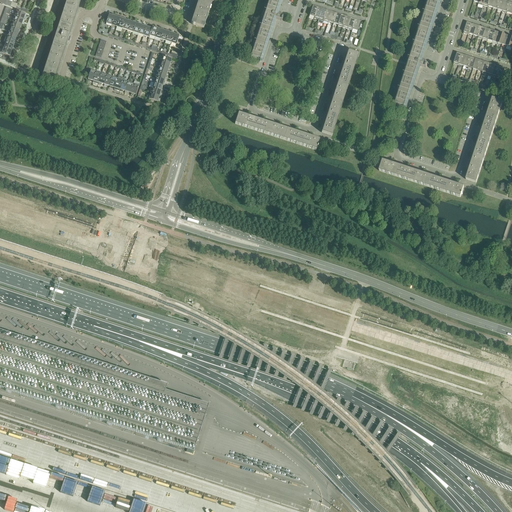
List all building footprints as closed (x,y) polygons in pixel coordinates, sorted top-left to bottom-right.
[(69,36),(80,0),(67,0),(42,79),(54,83),(67,42),(69,42),(71,37),(69,36)] [(203,28),(212,0),(199,0),(191,24),(197,26),(203,28)] [(276,10),(279,0),(269,0),(251,57),(260,60),(273,19),(282,21),(283,18),(280,17),(280,15),(279,13),(277,12),(277,11),(276,10)] [(421,58),(439,0),(428,0),(395,104),(404,107),(418,66),(426,68),(427,65),(424,64),(425,62),(424,62),(423,61),(424,60),(421,59),(422,58),(421,58)] [(24,17),(25,15),(17,12),(14,17),(23,21),(25,21),(26,19),(25,18),(24,17)] [(111,25),(115,15),(112,14),(112,16),(109,15),(108,16),(105,15),(103,21),(106,22),(106,24),(111,25)] [(117,27),(120,17),(115,15),(111,25),(117,27)] [(343,27),(346,17),(341,16),(338,25),(338,26),(343,28),(343,27)] [(22,23),(23,21),(14,17),(12,23),(21,26),(21,25),(23,26),(24,24),(22,23)] [(122,29),(125,18),(120,17),(117,27),(122,29)] [(127,31),(130,22),(130,20),(128,19),(128,21),(126,20),(126,19),(125,18),(122,29),(127,31)] [(357,32),(360,22),(355,20),(352,30),(357,32)] [(133,32),(135,24),(135,22),(134,21),(133,23),(130,22),(127,31),(133,32)] [(20,29),(21,26),(12,23),(10,28),(19,31),(21,31),(22,29),(20,29)] [(138,34),(141,26),(140,25),(141,23),(139,23),(139,25),(135,24),(133,32),(138,34)] [(143,36),(146,27),(145,27),(146,25),(144,25),(143,25),(143,26),(141,26),(138,34),(143,36)] [(149,38),(149,36),(151,29),(151,27),(150,26),(149,28),(146,27),(143,36),(149,38)] [(155,38),(158,29),(157,29),(158,27),(156,26),(155,28),(152,27),(151,29),(149,36),(155,38)] [(18,34),(19,31),(10,28),(8,33),(17,36),(19,36),(20,35),(18,34)] [(160,40),(163,31),(162,31),(163,29),(161,28),(161,30),(158,29),(155,38),(160,40)] [(165,41),(168,33),(168,32),(168,31),(167,30),(166,32),(163,31),(160,40),(165,41)] [(171,43),(174,34),(173,34),(174,33),(172,32),(171,33),(168,33),(165,41),(171,43)] [(16,39),(17,36),(8,33),(7,38),(15,41),(17,41),(18,40),(16,39)] [(176,45),(179,36),(178,36),(179,34),(177,34),(176,34),(176,35),(174,34),(171,43),(176,45)] [(14,44),(15,41),(7,38),(5,43),(13,47),(13,46),(15,47),(16,45),(15,44),(14,44)] [(12,50),(13,47),(5,43),(3,49),(11,52),(12,51),(13,52),(14,50),(12,50)] [(10,54),(11,52),(3,49),(1,54),(9,57),(10,57),(11,57),(12,55),(10,54)] [(323,130),(321,133),(332,136),(358,57),(358,56),(355,55),(355,54),(354,53),(354,54),(348,52),(348,53),(347,55),(343,65),(342,71),(338,81),(336,88),(333,98),(331,104),(328,114),(326,120),(323,130)] [(171,62),(171,60),(163,57),(161,62),(170,65),(170,64),(172,65),(172,63),(172,62),(171,62)] [(169,67),(170,65),(161,62),(159,67),(168,70),(170,70),(170,69),(170,68),(169,67)] [(487,74),(491,64),(486,63),(483,72),(482,74),(487,75),(487,74)] [(497,77),(500,67),(495,66),(492,76),(492,75),(492,77),(497,78),(497,77)] [(167,72),(168,71),(168,70),(159,67),(157,73),(166,76),(166,75),(168,76),(169,74),(168,73),(167,72)] [(93,81),(96,72),(90,71),(88,79),(88,80),(88,81),(90,82),(90,80),(93,81)] [(98,85),(98,83),(101,74),(96,72),(93,81),(92,83),(98,85)] [(165,78),(166,76),(157,73),(156,78),(164,81),(165,80),(166,81),(167,79),(166,78),(165,78)] [(104,85),(107,76),(101,74),(98,83),(99,83),(99,85),(100,85),(101,84),(104,85)] [(109,86),(112,78),(107,76),(104,85),(104,87),(106,87),(106,86),(109,86)] [(114,88),(117,79),(112,78),(109,86),(110,87),(109,88),(111,89),(112,88),(114,88)] [(164,83),(164,81),(156,78),(154,84),(163,86),(165,86),(165,85),(165,84),(164,83)] [(120,90),(122,81),(117,79),(114,88),(115,88),(114,90),(116,91),(117,89),(120,90)] [(125,92),(128,83),(122,81),(120,90),(120,92),(121,92),(122,91),(125,92)] [(136,95),(140,83),(137,82),(136,86),(133,85),(130,94),(131,94),(130,95),(133,96),(134,95),(136,95)] [(130,94),(133,85),(128,83),(125,92),(124,93),(127,94),(128,94),(128,93),(130,94)] [(162,89),(162,87),(163,86),(154,84),(152,89),(161,92),(161,91),(163,92),(163,90),(162,89)] [(160,94),(161,92),(152,89),(150,94),(159,97),(161,98),(162,95),(161,94),(160,94)] [(158,100),(159,97),(150,94),(149,100),(157,102),(158,102),(159,102),(160,100),(158,100)] [(476,183),(502,103),(500,102),(500,101),(499,101),(492,99),(466,180),(476,183)] [(319,141),(238,114),(235,124),(316,151),(317,148),(317,149),(318,147),(317,147),(319,141)] [(463,188),(391,164),(383,161),(379,172),(460,198),(461,195),(462,196),(462,194),(461,194),(462,193),(463,188)] [(165,393),(167,387),(0,332),(0,390),(193,453),(208,407),(165,393)] [(327,383),(331,369),(329,368),(328,371),(324,370),(320,381),(327,383)]
